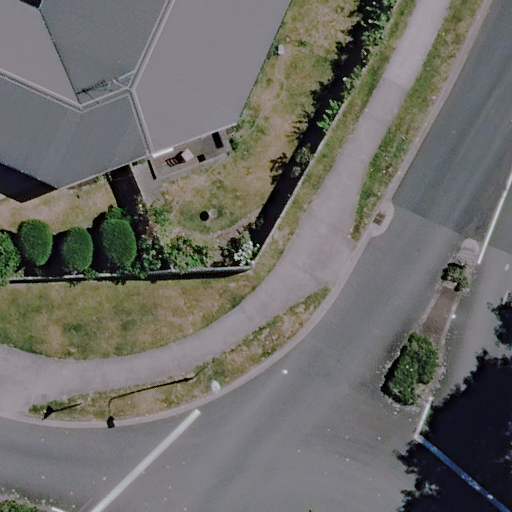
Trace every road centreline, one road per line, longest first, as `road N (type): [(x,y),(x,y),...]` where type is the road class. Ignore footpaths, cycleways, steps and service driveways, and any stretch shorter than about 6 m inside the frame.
road 1 (tertiary): [(511,171),(355,476)]
road 2 (tertiary): [(181,511),(239,477),(297,467),(355,476)]
